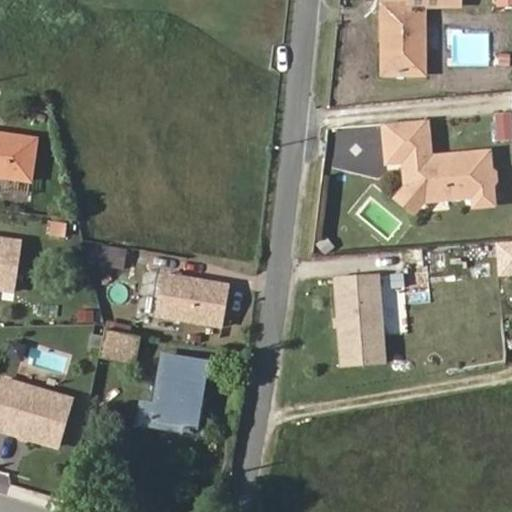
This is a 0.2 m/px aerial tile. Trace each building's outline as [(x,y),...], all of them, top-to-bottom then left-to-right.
[(460,6),(459,0),(408,0),(409,5),(383,5),(383,41),(389,41),(389,74),(424,74),(423,6),(460,6)] [(0,89),(0,105),(9,107),(11,91),(0,89)] [(511,139),(511,124),(511,113),(495,114),(497,141),(511,139)] [(430,157),(427,120),(409,122),(384,124),(387,162),(404,161),(410,160),(411,169),(405,173),(406,187),(423,201),(473,197),(474,206),(494,205),(489,152),(430,157)] [(0,181),(29,185),(36,139),(0,134),(0,181)] [(423,201),(406,187),(397,198),(413,213),(423,201)] [(371,202),(364,213),(390,230),(397,219),(371,202)] [(63,239),(65,223),(45,220),(42,236),(63,239)] [(334,246),(327,237),(317,245),(324,254),(334,246)] [(0,292),(10,294),(18,241),(0,238),(0,292)] [(123,269),(126,250),(102,246),(98,265),(123,269)] [(220,331),(228,285),(163,274),(155,320),(220,331)] [(92,324),(92,311),(76,311),(76,324),(92,324)] [(131,366),(136,339),(101,333),(96,360),(131,366)] [(189,424),(193,396),(199,397),(205,361),(157,354),(150,403),(135,401),(131,428),(177,435),(178,430),(194,432),(195,425),(189,424)] [(0,435),(56,452),(72,399),(0,377),(0,435)] [(195,425),(199,397),(193,396),(189,424),(195,425)]
